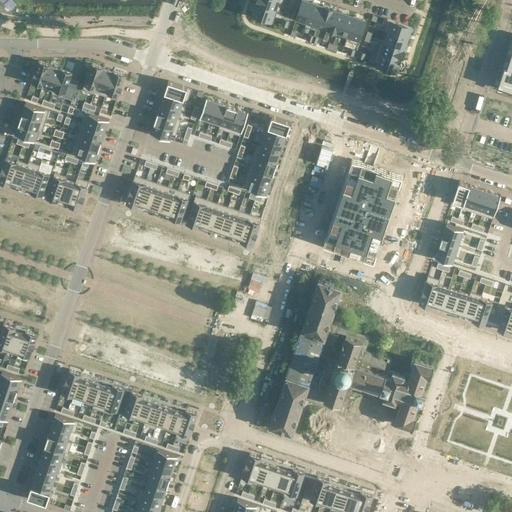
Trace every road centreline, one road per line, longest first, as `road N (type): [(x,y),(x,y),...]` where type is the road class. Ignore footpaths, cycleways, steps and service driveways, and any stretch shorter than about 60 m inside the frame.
road 1 (residential): [(2,497),(152,59)]
road 2 (residential): [(215,511),(236,451),(201,439),(176,511)]
road 3 (residential): [(506,0),(455,161)]
road 4 (residential): [(455,161),(299,110)]
road 5 (residential): [(152,59),(299,110)]
road 6 (residential): [(20,42),(108,44),(152,59)]
